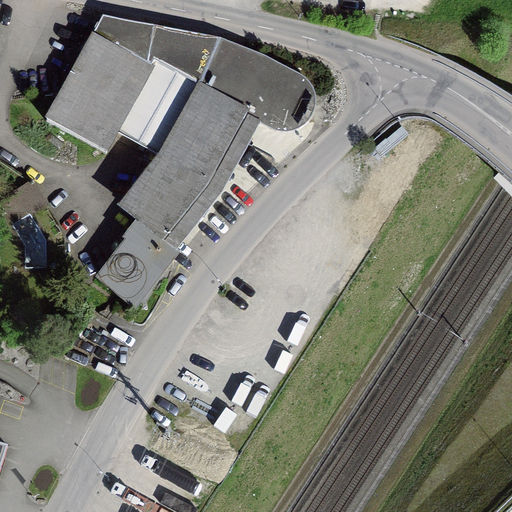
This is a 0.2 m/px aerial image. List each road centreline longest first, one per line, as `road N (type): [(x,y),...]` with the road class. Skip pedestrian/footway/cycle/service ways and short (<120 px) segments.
road 1 (unclassified): [(395,66),(349,128),(193,295),(68,511)]
road 2 (track): [(511,152),(277,511)]
road 3 (residential): [(166,0),(395,66)]
road 4 (residential): [(395,66),(511,133)]
